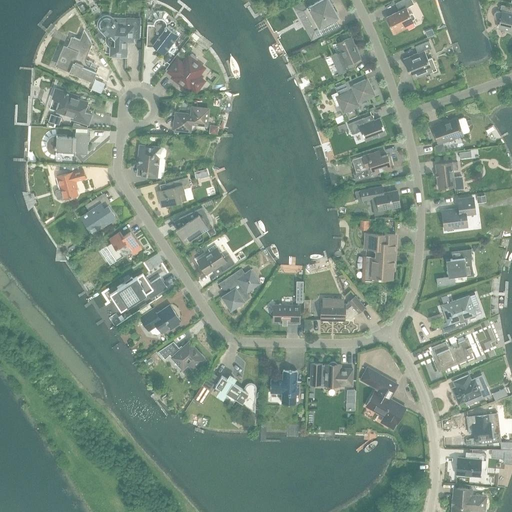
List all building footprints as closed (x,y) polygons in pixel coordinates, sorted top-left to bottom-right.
[(320,0),(303,10),(314,30),(319,28),(323,34),(339,26),(335,19),(338,17),(330,3),(334,1),(332,0),(320,0)] [(411,13),(409,14),(406,7),(413,4),(411,0),(401,0),(395,3),(399,11),(386,17),(394,33),(406,27),(405,25),(413,21),(412,20),(414,20),(415,18),(413,14),(411,13)] [(495,13),(494,16),(495,18),(497,20),(500,20),(498,28),(509,31),(509,32),(511,32),(511,7),(507,6),(506,10),(505,12),(502,11),(502,12),(499,11),(496,11),(495,13)] [(126,26),(118,25),(112,19),(109,17),(105,16),(102,19),(99,22),(99,26),(101,29),(107,39),(107,41),(108,43),(109,45),(111,46),(111,55),(117,55),(126,56),(127,41),(133,41),(133,36),(139,36),(140,17),(126,17),(126,26)] [(165,53),(178,36),(166,27),(166,23),(165,20),(162,18),(159,18),(156,20),(154,23),(154,24),(147,24),(146,46),(156,47),(165,53)] [(70,69),(69,71),(92,81),(97,69),(86,64),(85,61),(92,43),(84,29),(80,40),(72,36),(60,65),(70,69)] [(353,61),(360,58),(351,37),(333,45),(336,53),(331,54),(340,73),(344,72),(355,67),(353,61)] [(417,53),(403,58),(406,66),(408,65),(413,79),(436,70),(431,57),(428,59),(424,50),(431,47),(429,41),(415,46),(417,53)] [(178,60),(169,71),(174,75),(173,77),(188,88),(190,87),(198,93),(207,80),(199,74),(203,69),(195,64),(196,62),(195,62),(197,60),(197,58),(192,54),(190,55),(189,57),(188,56),(183,64),(178,60)] [(337,92),(332,94),(337,106),(341,104),(344,111),(346,110),(349,118),(357,115),(353,107),(357,105),(356,101),(373,93),(367,79),(353,85),(351,79),(334,86),(337,92)] [(89,125),(92,115),(84,112),(88,102),(72,97),(73,95),(56,89),(53,98),(60,101),(56,111),(75,117),(74,120),(89,125)] [(176,113),(174,129),(190,131),(191,123),(206,125),(208,109),(192,107),(191,115),(176,113)] [(51,115),(49,121),(57,124),(58,118),(51,115)] [(438,143),(463,134),(463,133),(468,132),(469,129),(465,118),(463,117),(433,127),(438,143)] [(378,138),(386,134),(380,118),(365,123),(363,118),(348,124),(352,134),(362,131),(366,141),(377,136),(378,138)] [(345,122),(337,125),(339,131),(347,128),(345,122)] [(209,129),(209,133),(217,134),(218,126),(214,126),(209,129)] [(57,136),(57,134),(52,135),(49,138),(46,142),(46,146),(48,150),(51,153),(56,154),(56,151),(62,151),(62,153),(88,154),(88,141),(90,141),(90,133),(89,133),(89,129),(75,128),(75,137),(57,136)] [(445,151),(443,143),(435,146),(437,152),(445,151)] [(165,155),(166,150),(164,148),(140,145),(139,157),(140,157),(139,163),(138,163),(138,166),(144,167),(143,176),(157,177),(160,177),(164,175),(165,159),(164,157),(165,155)] [(356,172),(361,170),(363,178),(373,175),(373,173),(384,170),(385,172),(391,170),(387,154),(378,157),(377,151),(362,156),(352,159),(356,172)] [(435,164),(438,188),(455,186),(455,189),(463,188),(461,175),(454,177),(453,170),(458,169),(457,161),(435,164)] [(59,165),(59,169),(67,170),(68,173),(73,171),(73,172),(79,170),(77,166),(66,165),(59,165)] [(85,178),(83,169),(79,170),(73,172),(73,171),(68,173),(57,176),(60,189),(56,190),(55,192),(57,198),(59,199),(63,198),(77,195),(76,189),(77,188),(75,180),(85,178)] [(157,191),(162,207),(186,200),(183,189),(190,187),(188,177),(172,181),(166,183),(167,188),(157,191)] [(368,189),(355,191),(358,204),(363,203),(363,201),(372,199),(375,215),(384,214),(383,209),(400,206),(397,190),(383,192),(382,186),(368,189)] [(442,212),(444,228),(446,228),(446,232),(454,231),(454,227),(467,225),(466,214),(475,213),(473,198),(458,200),(459,209),(442,212)] [(86,212),(81,216),(88,226),(93,223),(98,229),(116,217),(108,205),(105,208),(101,203),(98,205),(95,200),(86,205),(90,210),(87,212),(86,212)] [(185,243),(208,228),(208,226),(208,224),(208,222),(207,220),(206,218),(205,217),(203,215),(206,212),(202,207),(179,219),(182,226),(177,229),(185,243)] [(120,231),(110,238),(112,242),(107,246),(116,260),(131,250),(134,253),(141,248),(130,232),(123,236),(120,231)] [(394,270),(396,235),(385,234),(385,235),(367,234),(366,248),(367,248),(367,246),(379,247),(378,258),(365,257),(364,280),(371,281),(371,277),(381,278),(381,275),(391,276),(391,270),(394,270)] [(65,243),(67,249),(73,247),(70,241),(65,243)] [(223,271),(235,263),(229,254),(223,257),(217,247),(216,247),(215,245),(208,249),(210,252),(197,260),(207,274),(219,266),(223,271)] [(454,276),(466,274),(466,275),(474,275),(472,265),(471,248),(463,249),(464,257),(446,260),(448,276),(436,277),(437,286),(455,283),(454,276)] [(242,252),(236,255),(239,260),(245,256),(242,252)] [(221,297),(231,311),(245,301),(244,301),(250,297),(247,292),(254,288),(251,284),(258,280),(251,269),(245,273),(241,268),(228,277),(231,282),(230,283),(229,287),(231,290),(221,297)] [(132,297),(135,301),(140,297),(141,297),(147,293),(150,298),(167,287),(160,277),(149,284),(143,273),(137,277),(137,276),(133,279),(132,277),(130,278),(125,282),(126,283),(117,289),(114,291),(122,303),(132,297)] [(447,322),(440,325),(442,332),(461,326),(468,323),(466,318),(476,314),(472,304),(476,303),(477,301),(476,297),(473,296),(470,297),(469,295),(449,302),(443,304),(442,305),(447,322)] [(358,313),(365,307),(355,296),(349,302),(358,312),(358,313)] [(345,320),(345,318),(351,318),(358,312),(351,305),(347,308),(345,308),(345,304),(343,304),(343,298),(323,298),(322,304),(321,304),(321,320),(345,320)] [(292,323),(299,323),(299,307),(293,307),(293,305),(281,305),(280,303),(278,305),(274,305),(274,309),(270,313),(273,316),(273,321),(279,321),(279,323),(287,323),(287,321),(292,321),(292,323)] [(153,308),(140,317),(149,330),(150,329),(153,334),(157,334),(161,331),(162,332),(170,327),(171,329),(179,324),(178,322),(180,320),(170,304),(157,313),(153,308)] [(111,308),(104,315),(109,319),(115,313),(111,308)] [(448,341),(453,338),(449,330),(444,333),(448,341)] [(463,354),(473,350),(468,338),(458,343),(459,346),(454,348),(452,345),(448,347),(446,341),(431,347),(434,355),(437,354),(439,359),(434,361),(439,371),(455,364),(454,362),(464,357),(463,354)] [(205,359),(189,341),(180,349),(173,341),(158,351),(165,359),(170,354),(177,362),(178,361),(183,365),(185,365),(187,363),(193,370),(205,359)] [(320,383),(324,384),(324,385),(339,385),(339,384),(352,385),(352,369),(340,368),(340,364),(337,364),(336,364),(336,363),(335,363),(335,362),(334,362),(333,362),(332,362),(331,362),(330,362),(330,363),(329,363),(329,364),(325,364),(325,365),(321,364),(312,363),(311,384),(320,384),(320,383)] [(366,405),(385,416),(382,422),(393,428),(396,422),(397,423),(405,408),(395,402),(389,398),(397,384),(386,378),(368,368),(361,380),(379,390),(378,392),(375,390),(366,405)] [(271,378),(270,392),(282,393),(282,403),(296,404),(296,393),(298,393),(299,387),(296,387),(297,370),(283,370),(283,379),(271,378)] [(210,372),(201,385),(209,390),(211,387),(216,380),(218,377),(210,372)] [(468,374),(453,381),(458,391),(454,393),(455,395),(455,397),(456,400),(458,402),(458,403),(466,400),(467,404),(483,397),(483,396),(483,394),(481,391),(480,389),(475,378),(471,380),(468,374)] [(222,376),(215,385),(221,389),(219,391),(225,395),(226,392),(242,403),(254,410),(255,388),(255,386),(255,385),(253,384),(252,383),(250,383),(248,384),(247,384),(247,385),(244,390),(233,383),(234,381),(234,380),(234,378),(234,377),(233,376),(232,376),(230,376),(229,376),(228,377),(227,379),(222,376)] [(504,387),(498,390),(501,397),(507,394),(504,387)] [(497,413),(466,416),(468,432),(473,431),(474,439),(490,438),(491,442),(500,441),(497,413)] [(511,448),(501,449),(496,449),(495,457),(503,458),(503,463),(511,464),(511,458),(511,448)] [(459,468),(459,474),(479,475),(480,467),(485,468),(486,460),(483,460),(484,453),(469,452),(469,458),(458,457),(457,468),(459,468)] [(453,487),(453,499),(452,499),(451,505),(452,505),(451,511),(465,511),(466,510),(485,511),(486,496),(471,495),(472,489),(457,488),(453,487)]
